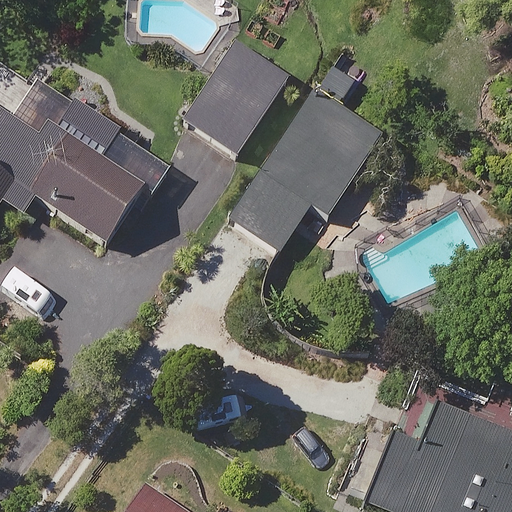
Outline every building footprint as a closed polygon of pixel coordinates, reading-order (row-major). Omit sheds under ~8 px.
[(286,82),(232,47),(181,128),(235,162),(286,82)] [(149,207),(171,173),(78,110),(86,98),(42,69),(29,89),(0,69),(0,210),(23,226),(38,204),(108,251),(141,202),(149,207)] [(307,102),(229,229),(281,261),(312,210),(329,220),(375,144),(307,102)] [(511,511),(511,440),(407,402),(366,511),(511,511)] [(169,511),(139,492),(126,511),(169,511)]
